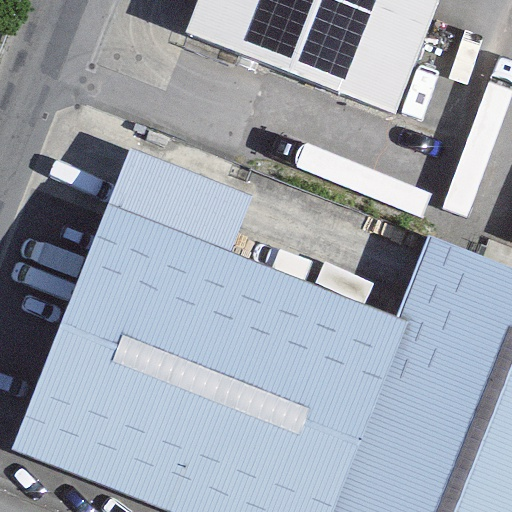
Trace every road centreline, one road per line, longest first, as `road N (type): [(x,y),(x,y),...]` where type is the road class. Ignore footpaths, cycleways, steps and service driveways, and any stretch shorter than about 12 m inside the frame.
road 1 (unknown): [(49,50),(434,212)]
road 2 (unclassified): [(0,172),(69,0)]
